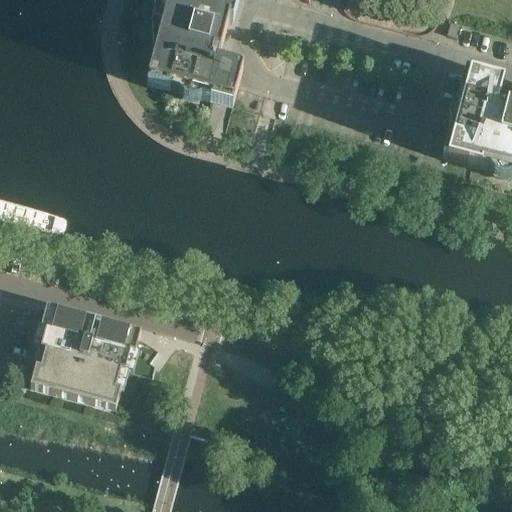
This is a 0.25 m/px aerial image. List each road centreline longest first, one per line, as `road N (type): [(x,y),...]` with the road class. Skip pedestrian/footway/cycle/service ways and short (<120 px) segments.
road 1 (residential): [(511,486),(254,352),(0,284)]
road 2 (residential): [(441,52),(425,121),(258,78),(237,40),(247,1),(421,46)]
